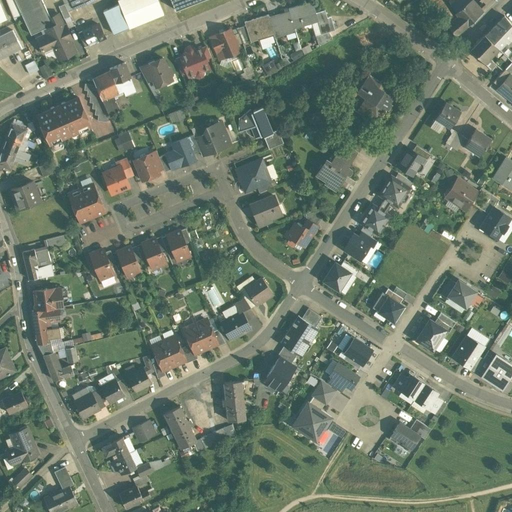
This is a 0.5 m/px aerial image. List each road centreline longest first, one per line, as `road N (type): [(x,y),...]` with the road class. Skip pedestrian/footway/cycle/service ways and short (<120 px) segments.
road 1 (residential): [(298,283),(259,344),(79,440)]
road 2 (residential): [(0,109),(250,0)]
road 3 (residential): [(446,63),(298,283)]
road 4 (residential): [(79,440),(36,354),(0,211)]
road 5 (residential): [(224,191),(214,169),(114,208),(124,231)]
road 6 (residential): [(511,403),(483,398),(390,344)]
road 7 (residential): [(298,283),(240,232),(224,191)]
